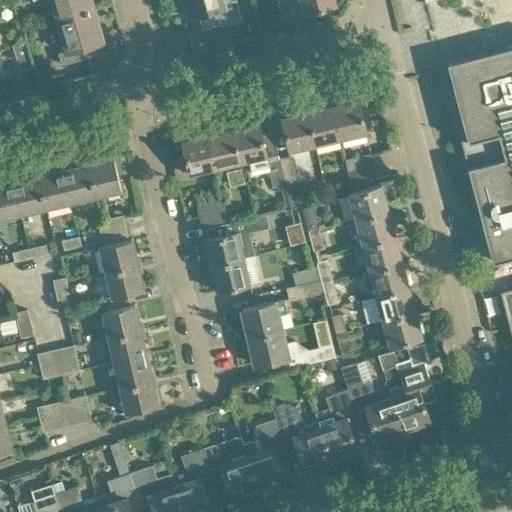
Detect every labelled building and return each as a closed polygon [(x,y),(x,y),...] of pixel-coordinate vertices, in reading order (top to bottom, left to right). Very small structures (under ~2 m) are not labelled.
[(32,0),(51,0),(57,18),(64,16),(93,7),(92,3),(84,6),(82,0),(32,0)] [(191,0),(192,2),(184,5),(188,17),(198,14),(202,29),(228,21),(229,24),(242,20),(236,0),(191,0)] [(260,0),(266,19),(281,15),(277,0),(260,0)] [(334,0),(299,0),(303,13),(336,3),(334,0)] [(381,0),(386,18),(392,16),(388,0),(381,0)] [(64,16),(57,18),(66,49),(58,52),(61,65),(103,53),(100,42),(103,41),(100,28),(91,31),(87,16),(95,14),(93,7),(64,16)] [(13,44),(16,57),(22,76),(33,73),(24,41),(13,44)] [(511,44),(507,46),(508,50),(485,56),(484,52),(447,61),(449,68),(444,70),(443,67),(442,67),(493,261),(511,256),(511,287),(500,291),(511,335),(511,44)] [(33,70),(37,84),(53,79),(49,66),(33,70)] [(358,99),(333,105),(341,138),(366,132),(358,99)] [(333,105),(308,111),(316,144),(341,138),(333,105)] [(316,144),(308,111),(282,117),(289,150),(316,144)] [(258,122),(233,128),(241,161),(248,160),(251,174),(268,170),(272,187),(280,185),(285,208),(287,208),(291,207),(286,184),(280,158),(268,161),(258,122)] [(233,128),(208,134),(216,167),(241,161),(233,128)] [(216,167),(208,134),(182,140),(189,173),(216,167)] [(370,153),(344,159),(347,171),(373,165),(370,153)] [(116,158),(120,172),(130,170),(126,156),(116,158)] [(291,156),(280,158),(286,184),(297,181),(291,156)] [(114,157),(89,162),(97,195),(121,190),(114,157)] [(89,162),(64,168),(72,201),(97,195),(89,162)] [(229,185),(245,181),(241,165),(225,169),(229,185)] [(373,165),(347,171),(350,183),(376,177),(373,165)] [(64,168),(39,174),(47,207),(72,201),(64,168)] [(47,207),(39,174),(13,180),(21,213),(47,207)] [(0,218),(21,213),(13,180),(0,183),(0,218)] [(349,193),(356,218),(388,210),(382,184),(349,193)] [(197,204),(199,216),(225,210),(223,198),(197,204)] [(304,209),(309,229),(319,227),(313,206),(304,209)] [(225,210),(199,216),(202,228),(228,222),(225,210)] [(388,210),(356,218),(363,243),(395,234),(388,210)] [(224,234),(205,238),(211,264),(244,256),(255,253),(249,231),(269,226),(266,214),(240,219),(243,229),(238,231),(224,234)] [(100,231),(101,232),(125,227),(123,215),(97,220),(100,231)] [(475,225),(463,228),(467,240),(479,237),(475,225)] [(100,245),(106,271),(138,263),(132,238),(128,239),(125,227),(101,232),(103,240),(104,244),(100,245)] [(319,227),(309,229),(315,250),(324,248),(319,227)] [(303,229),(294,231),(297,243),(306,241),(303,229)] [(85,244),(103,240),(101,232),(100,231),(83,235),(85,244)] [(395,234),(363,243),(369,268),(402,260),(395,234)] [(62,240),(64,249),(81,245),(79,236),(62,240)] [(46,244),(28,248),(30,257),(48,253),(46,244)] [(12,252),(14,261),(30,257),(28,248),(12,252)] [(244,256),(211,264),(217,290),(250,282),(244,256)] [(319,266),(322,277),(323,282),(332,279),(327,259),(318,261),(319,266)] [(402,260),(369,268),(376,294),(408,286),(402,260)] [(104,298),(129,292),(144,289),(138,263),(106,271),(112,296),(104,298)] [(319,266),(293,272),(296,284),(322,277),(319,266)] [(58,304),(63,303),(70,302),(65,276),(52,279),(58,304)] [(326,291),(323,282),(322,277),(296,284),(286,287),(289,299),(326,291)] [(323,282),(326,291),(329,303),(338,301),(332,279),(323,282)] [(408,286),(376,294),(383,319),(415,311),(408,286)] [(129,292),(104,298),(106,310),(102,310),(108,336),(141,329),(135,303),(131,304),(129,292)] [(241,309),(247,336),(283,327),(280,314),(288,312),(285,299),(241,309)] [(27,309),(14,312),(20,337),(33,334),(27,309)] [(415,311),(383,319),(390,345),(422,337),(415,311)] [(332,315),(336,332),(346,330),(341,313),(332,315)] [(326,319),(312,322),(314,331),(329,328),(326,319)] [(283,327),(247,336),(254,364),(290,355),(298,353),(295,340),(286,342),(283,327)] [(141,329),(108,336),(114,361),(147,354),(141,329)] [(346,330),(336,332),(343,357),(352,354),(346,330)] [(78,332),(70,333),(72,343),(80,341),(78,332)] [(298,353),(290,355),(292,366),(336,356),(333,343),(309,349),(295,340),(298,353)] [(404,383),(390,388),(392,396),(392,395),(404,428),(405,432),(418,427),(417,424),(429,419),(421,394),(425,392),(424,389),(431,387),(424,365),(430,363),(423,342),(416,343),(407,346),(411,359),(397,364),(400,370),(404,383)] [(73,344),(61,347),(67,372),(79,369),(73,344)] [(61,347),(49,349),(55,375),(67,372),(61,347)] [(36,352),(39,365),(42,378),(55,375),(49,349),(38,352),(36,352)] [(147,354),(114,361),(120,387),(153,379),(147,354)] [(335,359),(326,361),(328,370),(337,368),(335,359)] [(356,362),(341,365),(358,415),(368,412),(377,437),(404,428),(392,395),(392,396),(378,400),(371,380),(363,383),(356,362)] [(358,415),(341,365),(340,366),(347,388),(325,396),(329,407),(316,412),(318,420),(320,425),(331,457),(357,449),(347,419),(358,415)] [(153,379),(120,387),(126,412),(159,404),(153,379)] [(86,395),(73,398),(80,423),(92,420),(86,395)] [(73,398),(61,401),(68,426),(80,423),(73,398)] [(61,401),(49,404),(55,429),(68,426),(61,401)] [(331,457),(320,425),(318,420),(304,425),(299,409),(298,409),(297,406),(282,402),(272,405),(286,445),(295,441),(304,467),(331,457)] [(49,404),(37,407),(38,412),(43,432),(55,429),(49,404)] [(257,438),(244,443),(259,487),(285,478),(274,448),(286,445),(272,405),(271,406),(274,417),(260,422),(253,425),(257,438)] [(6,425),(0,426),(0,452),(12,450),(6,425)] [(230,437),(204,446),(212,469),(213,474),(223,471),(232,496),(259,487),(244,443),(240,434),(230,437)] [(202,478),(213,474),(212,469),(204,446),(185,452),(185,454),(181,455),(189,479),(176,484),(184,511),(199,511),(212,508),(202,478)] [(184,511),(176,484),(175,484),(171,473),(157,478),(152,463),(130,471),(140,499),(149,496),(154,511),(184,511)] [(115,489),(97,495),(102,511),(132,511),(129,503),(140,499),(130,471),(111,477),(115,489)] [(55,481),(52,482),(55,492),(63,489),(60,479),(55,481)] [(55,492),(52,482),(32,489),(40,510),(33,511),(61,511),(55,492)] [(76,484),(63,489),(55,492),(61,511),(102,511),(97,495),(82,500),(76,484)]
